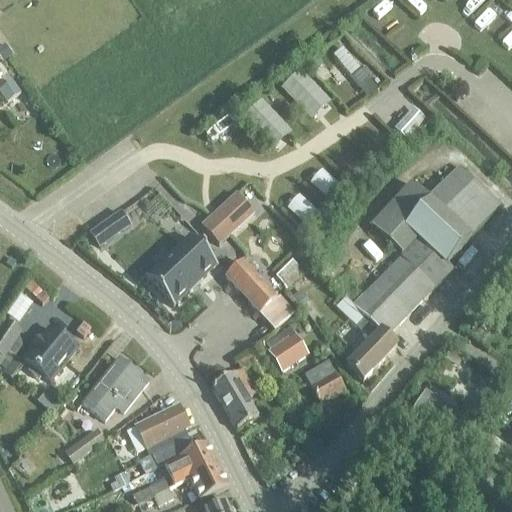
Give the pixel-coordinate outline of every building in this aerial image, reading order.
[(413,110),(394,131),(406,142),(424,121),(413,110)] [(402,263),(434,294),(454,274),(448,269),(472,244),(467,240),(499,207),(459,169),(427,203),(410,187),(370,228),(401,257),(398,260),(402,263)] [(200,227),(218,246),(253,213),(235,194),(200,227)] [(159,217),(143,199),(134,207),(150,225),(159,217)] [(98,232),(90,237),(98,249),(106,244),(98,232)] [(145,280),(172,309),(216,268),(188,239),(145,280)] [(386,344),(434,294),(402,263),(354,312),(386,344)] [(276,301),(272,304),(239,268),(223,282),(271,336),(292,317),(276,301)] [(0,329),(0,361),(6,366),(15,354),(10,350),(21,336),(5,323),(0,329)] [(346,372),(362,387),(395,353),(365,324),(357,332),(372,346),(346,372)] [(42,376),(50,383),(74,354),(52,337),(29,366),(31,368),(27,373),(37,382),(42,376)] [(278,378),(305,361),(292,340),(279,349),(275,343),(265,350),(268,355),(265,357),(278,378)] [(262,385),(270,380),(256,355),(233,369),(237,376),(212,390),(237,433),(255,422),(245,405),(253,400),(239,377),(253,369),(262,385)] [(115,410),(122,416),(148,384),(118,361),(82,407),(104,424),(115,410)] [(302,380),(319,409),(343,395),(327,366),(302,380)] [(408,422),(446,448),(463,424),(454,417),(426,397),(408,422)] [(469,410),(486,422),(494,411),(476,398),(469,410)] [(134,430),(145,452),(188,431),(178,409),(134,430)] [(64,455),(72,466),(103,443),(95,433),(64,455)] [(186,441),(137,464),(143,477),(163,468),(168,465),(177,461),(177,460),(192,453),(186,441)] [(168,465),(163,468),(173,489),(187,482),(216,468),(206,446),(192,453),(177,460),(177,461),(168,465)] [(193,494),(186,498),(191,507),(227,489),(216,468),(187,482),(193,494)] [(155,502),(168,495),(163,485),(150,492),(132,500),(136,508),(154,500),(155,502)] [(168,495),(155,502),(159,510),(172,503),(168,495)]
